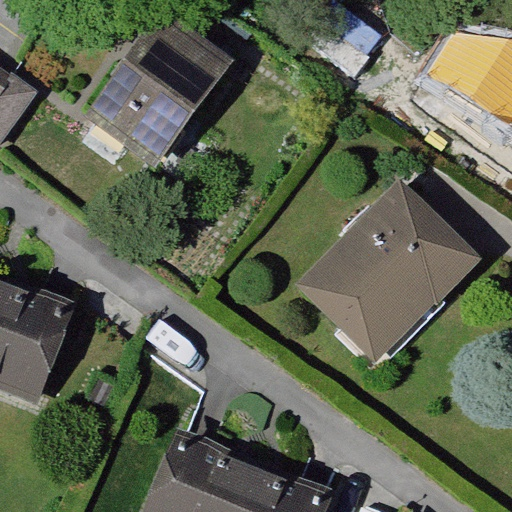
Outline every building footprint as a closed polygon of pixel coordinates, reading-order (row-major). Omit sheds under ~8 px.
[(157,166),(237,53),(167,3),(87,116),(157,166)] [(0,135),(42,77),(17,59),(9,72),(0,65),(0,135)] [(485,268),(405,189),(301,294),(382,373),(485,268)] [(86,320),(0,285),(0,401),(46,420),(86,320)] [(335,511),(340,502),(182,439),(152,511),(335,511)]
